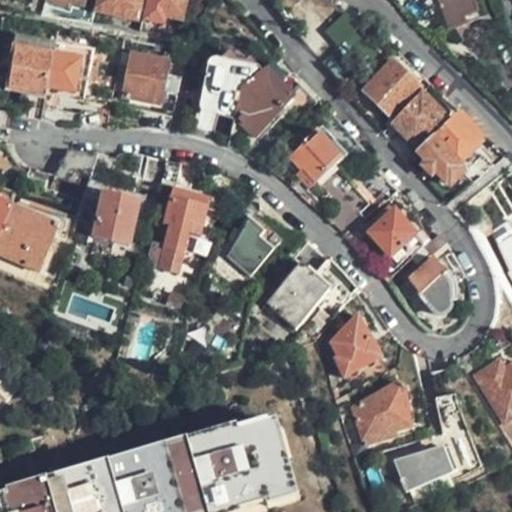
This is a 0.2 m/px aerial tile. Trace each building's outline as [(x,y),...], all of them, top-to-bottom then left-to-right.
[(98,0),(96,10),(135,18),(139,0),(98,0)] [(179,19),(183,0),(148,0),(145,17),(162,22),(163,16),(179,19)] [(434,0),(446,30),(447,30),(454,26),(462,23),(461,17),(476,12),(471,0),(434,0)] [(54,48),(54,44),(13,37),(4,85),(18,88),(20,98),(26,99),(44,103),(54,48)] [(92,54),(54,48),(44,103),(43,109),(57,112),(60,95),(84,100),(92,54)] [(159,105),(167,64),(131,57),(122,97),(159,105)] [(391,62),(389,64),(365,88),(364,89),(389,116),(418,89),(404,75),(391,62)] [(241,88),(257,77),(252,74),(209,63),(199,113),(231,122),(241,88)] [(304,115),(313,104),(295,86),(287,95),(265,73),(257,77),(241,88),(231,122),(251,140),(289,101),(304,115)] [(416,98),(391,122),(410,143),(437,119),(426,108),(416,98)] [(44,103),(26,99),(23,112),(42,115),(43,109),(44,103)] [(357,144),(322,105),(311,114),(346,155),(357,144)] [(78,129),(101,129),(101,115),(80,112),(78,129)] [(453,116),(431,136),(455,163),(479,143),(464,128),(453,116)] [(302,171),(313,183),(341,160),(316,133),(300,147),(299,150),(287,160),(299,173),(302,171)] [(455,163),(431,136),(416,151),(419,154),(414,158),(423,170),(429,164),(444,181),(459,168),(455,163)] [(0,188),(22,175),(4,150),(0,152),(0,188)] [(89,182),(97,154),(66,152),(61,159),(49,189),(82,203),(89,182)] [(471,167),(479,176),(495,162),(486,152),(471,167)] [(114,160),(97,154),(89,182),(106,187),(114,160)] [(373,209),(394,191),(375,168),(372,170),(360,156),(340,174),(373,209)] [(157,189),(163,161),(146,157),(140,185),(157,189)] [(180,164),(163,161),(157,189),(171,191),(173,192),(180,164)] [(234,182),(221,176),(212,197),(224,203),(234,182)] [(0,236),(12,209),(10,208),(14,196),(0,189),(0,236)] [(198,240),(207,202),(171,193),(170,196),(166,195),(158,227),(167,230),(160,259),(150,256),(148,267),(157,269),(156,271),(176,276),(187,237),(198,240)] [(138,202),(102,194),(91,240),(89,248),(88,255),(108,259),(111,244),(121,247),(127,223),(132,225),(138,202)] [(56,227),(62,212),(27,198),(22,213),(12,209),(0,236),(0,257),(33,270),(51,225),(56,227)] [(408,261),(424,245),(392,211),(368,233),(376,242),(378,242),(391,254),(374,270),(384,281),(408,261)] [(247,278),(282,235),(254,213),(224,259),(247,278)] [(511,226),(508,219),(483,235),(498,260),(496,262),(511,305),(511,226)] [(126,249),(132,225),(127,223),(121,247),(126,249)] [(441,251),(431,240),(424,245),(408,261),(416,271),(415,273),(407,280),(432,312),(435,315),(439,315),(444,314),(447,311),(448,305),(446,283),(441,274),(443,272),(432,259),(441,251)] [(329,292),(311,275),(325,260),(305,242),(291,258),(298,265),(274,292),(279,297),(270,309),(294,330),(329,292)] [(188,300),(168,296),(166,308),(185,313),(188,300)] [(341,377),(380,356),(371,336),(369,338),(357,316),(328,341),(335,355),(332,358),(341,377)] [(53,354),(72,368),(78,359),(66,350),(63,354),(57,349),(53,354)] [(511,414),(511,363),(503,370),(498,361),(475,375),(502,420),(511,414)] [(479,397),(460,365),(430,369),(436,403),(479,397)] [(116,374),(113,384),(134,390),(136,379),(116,374)] [(407,427),(403,388),(398,379),(349,406),(359,437),(361,437),(363,443),(376,440),(375,434),(407,427)] [(511,419),(498,428),(511,451),(511,419)] [(206,511),(229,506),(288,489),(267,421),(9,494),(6,491),(0,492),(0,511),(206,511)] [(445,450),(452,470),(460,467),(454,448),(445,450)] [(453,474),(452,470),(445,450),(393,463),(397,482),(395,483),(397,492),(400,493),(453,474)]
